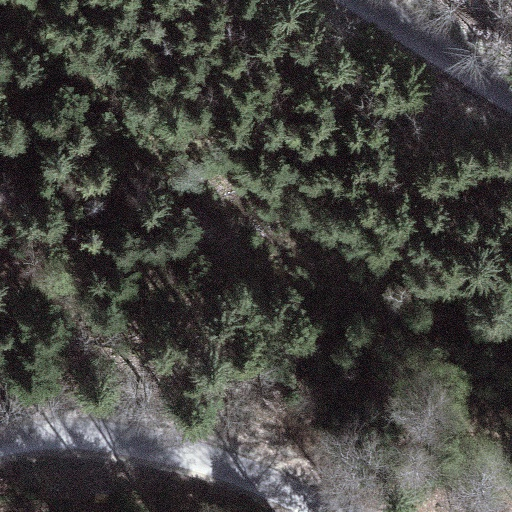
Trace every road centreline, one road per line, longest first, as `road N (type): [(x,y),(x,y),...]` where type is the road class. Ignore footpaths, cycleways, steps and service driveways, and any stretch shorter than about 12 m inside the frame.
road 1 (unclassified): [(0,445),(78,434),(132,442),(318,511)]
road 2 (unclassified): [(511,93),(369,0)]
